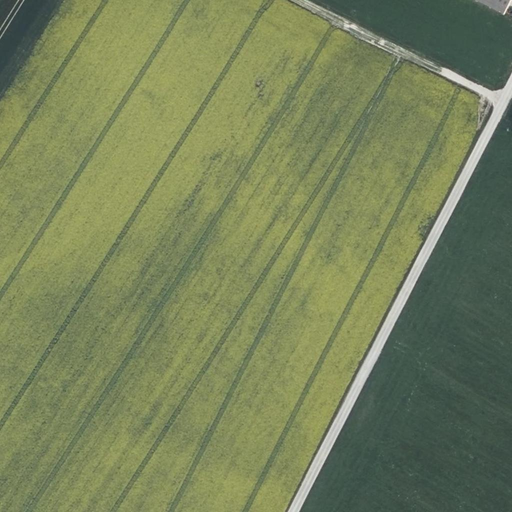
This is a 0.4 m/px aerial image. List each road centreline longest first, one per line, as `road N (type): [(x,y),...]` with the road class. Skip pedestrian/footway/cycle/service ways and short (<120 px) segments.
road 1 (unclassified): [(511,83),(294,511)]
road 2 (track): [(298,0),(502,101)]
